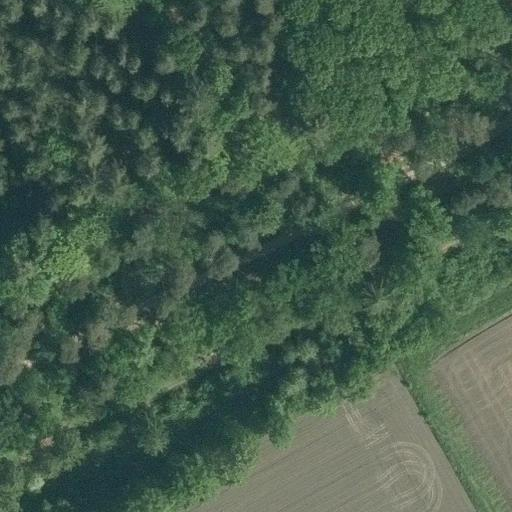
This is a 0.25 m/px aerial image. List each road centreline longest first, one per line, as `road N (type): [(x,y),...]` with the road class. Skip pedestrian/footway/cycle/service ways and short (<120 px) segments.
road 1 (track): [(511,118),(442,161),(0,374)]
road 2 (track): [(0,466),(511,212)]
